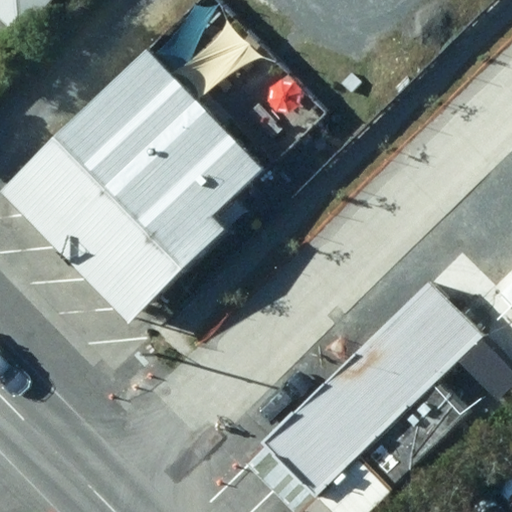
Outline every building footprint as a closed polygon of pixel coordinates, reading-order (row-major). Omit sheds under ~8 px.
[(0,0),(0,30),(14,43),(53,0),(0,0)] [(254,193),(281,166),(164,47),(16,193),(145,324),(266,205),(254,193)] [(511,227),(477,259),(499,283),(511,271),(511,227)] [(494,332),(440,279),(279,441),(350,511),(384,511),(409,487),(374,453),(494,332)] [(511,288),(503,288),(500,324),(511,325),(511,288)]
